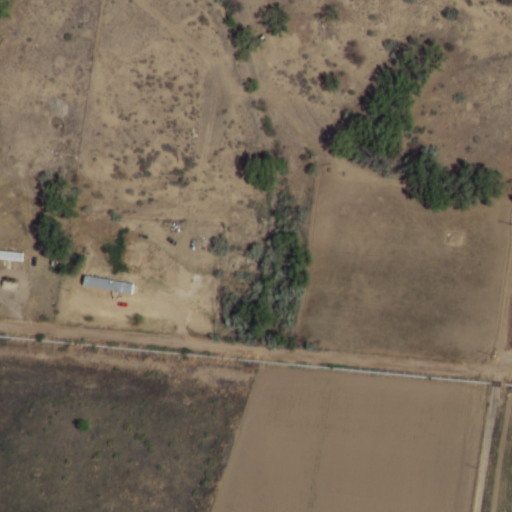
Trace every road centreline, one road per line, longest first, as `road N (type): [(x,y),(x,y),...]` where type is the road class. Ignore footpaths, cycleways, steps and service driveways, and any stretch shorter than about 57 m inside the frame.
road 1 (tertiary): [(0,327),(511,374)]
road 2 (track): [(477,511),(497,373)]
